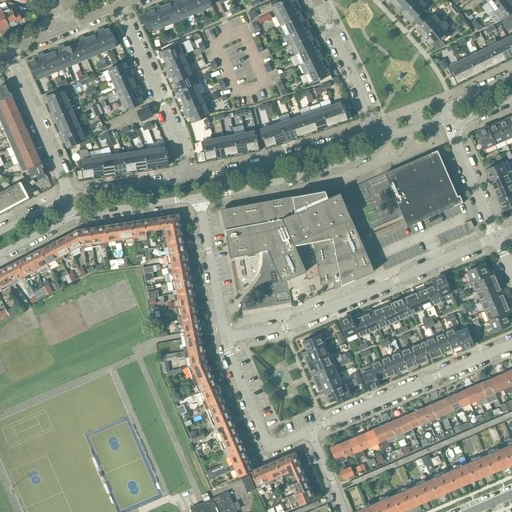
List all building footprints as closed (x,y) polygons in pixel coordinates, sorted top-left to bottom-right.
[(172,22),(182,18),(174,0),(171,0),(169,1),(170,3),(165,6),(172,22)] [(174,0),(182,18),(192,14),(186,0),(174,0)] [(186,0),(192,14),(202,10),(198,0),(186,0)] [(198,0),(202,10),(213,5),(210,0),(198,0)] [(282,0),(271,5),(276,16),(298,5),(295,0),(293,1),(292,0),(282,0)] [(401,0),(395,6),(403,13),(416,0),(401,0)] [(421,12),(426,7),(419,0),(416,0),(403,13),(411,22),(414,19),(416,22),(423,15),(421,12)] [(490,0),(488,2),(495,10),(507,0),(490,0)] [(511,3),(509,0),(507,0),(495,10),(501,19),(511,11),(511,3)] [(162,26),(172,22),(165,6),(160,8),(159,5),(154,7),(162,26)] [(276,16),(281,25),(300,16),(298,11),(300,10),(298,5),(276,16)] [(154,7),(154,8),(155,10),(141,16),(146,28),(150,27),(152,31),(162,26),(154,7)] [(0,29),(9,26),(3,12),(1,8),(0,8),(0,29)] [(3,12),(9,26),(21,21),(18,12),(14,14),(11,8),(3,12)] [(432,14),(426,19),(423,15),(416,22),(419,25),(416,28),(423,36),(439,22),(432,14)] [(281,25),(286,35),(308,24),(305,19),(303,20),(300,16),(281,25)] [(423,36),(421,37),(425,42),(427,40),(431,45),(431,44),(435,49),(445,45),(439,38),(440,37),(443,40),(450,34),(439,22),(423,36)] [(286,35),(291,45),(310,35),(308,30),(310,29),(308,24),(286,35)] [(107,50),(117,45),(110,29),(105,31),(104,29),(99,31),(107,50)] [(97,54),(107,50),(99,31),(94,33),(95,35),(90,37),(97,54)] [(291,45),(296,54),(317,43),(315,39),(313,40),(310,35),(291,45)] [(87,58),(97,54),(90,37),(85,39),(84,37),(79,39),(87,58)] [(511,48),(507,38),(497,43),(505,59),(510,57),(511,59),(511,58),(511,48)] [(77,62),(87,58),(79,39),(74,41),(75,43),(70,46),(77,62)] [(296,54),(301,64),(320,54),(317,49),(320,48),(317,43),(296,54)] [(497,43),(488,48),(497,66),(502,64),(501,62),(505,59),(497,43)] [(67,66),(77,62),(70,46),(65,48),(64,45),(59,47),(67,66)] [(183,55),(178,45),(159,53),(161,59),(164,58),(166,62),(183,55)] [(57,70),(67,66),(59,47),(54,49),(55,52),(50,54),(57,70)] [(488,48),(478,53),(486,69),(491,66),(492,69),(497,66),(488,48)] [(478,53),(468,57),(477,76),(482,74),(481,71),(486,69),(478,53)] [(47,75),(57,70),(50,54),(45,56),(44,54),(39,56),(47,75)] [(301,64),(305,74),(327,63),(324,58),(322,59),(320,54),(301,64)] [(187,65),(183,55),(166,62),(168,67),(166,68),(168,73),(187,65)] [(37,79),(47,75),(39,56),(34,58),(35,60),(30,62),(37,79)] [(468,57),(459,62),(467,78),(471,76),(473,78),(477,76),(468,57)] [(124,62),(103,71),(108,82),(112,80),(131,71),(129,66),(127,67),(124,62)] [(459,62),(449,67),(453,76),(449,78),(453,85),(467,78),(459,62)] [(329,68),(327,63),(305,74),(310,84),(330,74),(327,69),(329,68)] [(191,75),(187,65),(168,73),(170,78),(173,77),(175,82),(191,75)] [(112,80),(117,89),(133,82),(131,77),(134,76),(131,71),(112,80)] [(320,83),(332,79),(329,74),(318,80),(320,83)] [(196,85),(191,75),(175,82),(177,87),(174,88),(177,93),(196,85)] [(117,89),(121,99),(140,91),(138,86),(136,87),(133,82),(117,89)] [(0,99),(12,95),(7,85),(6,86),(5,85),(0,86),(0,91),(1,93),(0,93),(0,99)] [(200,95),(196,85),(177,93),(179,98),(181,97),(183,102),(200,95)] [(50,107),(67,100),(62,90),(43,98),(46,103),(48,102),(50,107)] [(140,91),(121,99),(126,110),(142,102),(140,97),(142,96),(140,91)] [(0,110),(15,104),(12,95),(0,99),(0,110)] [(204,105),(200,95),(183,102),(185,107),(183,108),(185,113),(204,105)] [(71,110),(67,100),(50,107),(53,112),(50,113),(52,118),(71,110)] [(337,123),(352,118),(349,110),(346,111),(342,102),(332,106),(337,123)] [(0,110),(0,120),(19,112),(15,104),(0,110)] [(192,122),(209,115),(204,105),(185,113),(187,118),(190,117),(192,122)] [(332,106),(321,109),(328,129),(333,127),(332,125),(337,123),(332,106)] [(141,121),(152,116),(148,107),(137,112),(141,121)] [(321,109),(311,113),(317,130),(322,128),(323,131),(328,129),(321,109)] [(76,120),(71,110),(52,118),(54,123),(57,122),(59,127),(76,120)] [(0,120),(0,121),(4,130),(23,121),(19,112),(0,120)] [(311,113),(301,116),(308,136),(313,134),(312,132),(317,130),(311,113)] [(301,116),(291,120),(296,137),(302,135),(302,137),(308,136),(301,116)] [(505,139),(511,135),(511,129),(507,118),(507,119),(498,123),(505,139)] [(80,130),(76,120),(59,127),(61,132),(59,133),(61,138),(80,130)] [(291,120),(281,123),(287,143),(292,141),(291,138),(296,137),(291,120)] [(4,130),(7,138),(26,130),(23,121),(4,130)] [(281,123),(270,127),(276,144),(281,142),(282,144),(287,143),(281,123)] [(495,143),(505,139),(498,123),(488,127),(495,143)] [(270,127),(260,130),(266,150),(272,148),(271,145),(276,144),(270,127)] [(488,127),(477,132),(484,148),(495,143),(488,127)] [(7,138),(11,147),(30,138),(26,130),(7,138)] [(84,140),(80,130),(61,138),(63,143),(66,142),(68,147),(84,140)] [(245,133),(248,151),(254,150),(254,152),(260,151),(256,131),(245,133)] [(245,133),(234,135),(238,156),(243,155),(243,152),(248,151),(245,133)] [(234,135),(223,137),(227,155),(232,154),(233,157),(238,156),(234,135)] [(223,137),(213,140),(217,160),(222,159),(222,156),(227,155),(223,137)] [(11,147),(15,155),(34,147),(30,138),(11,147)] [(213,140),(202,142),(204,151),(200,152),(201,160),(216,157),(216,160),(217,160),(213,140)] [(15,155),(19,164),(38,156),(34,147),(15,155)] [(158,167),(169,165),(166,147),(155,149),(158,167)] [(81,170),(78,171),(79,179),(94,176),(91,159),(87,149),(79,150),(81,160),(80,160),(81,170)] [(155,149),(144,151),(148,171),(153,170),(152,168),(158,167),(155,149)] [(407,226),(454,206),(463,202),(446,164),(444,164),(437,150),(386,172),(384,173),(407,226)] [(144,151),(134,152),(136,170),(142,169),(142,172),(148,171),(144,151)] [(134,152),(123,154),(126,174),(132,173),(131,171),(136,170),(134,152)] [(123,154),(112,155),(115,173),(121,172),(121,175),(126,174),(123,154)] [(112,155),(102,157),(105,177),(110,177),(110,174),(115,173),(112,155)] [(38,156),(19,164),(22,173),(29,170),(42,164),(38,156)] [(102,157),(91,159),(94,176),(99,176),(100,178),(105,177),(102,157)] [(486,169),(490,180),(506,173),(502,163),(486,169)] [(46,174),(42,164),(29,170),(31,176),(36,174),(38,179),(45,176),(44,175),(46,174)] [(506,173),(490,180),(495,190),(510,183),(511,181),(511,170),(506,173)] [(20,205),(29,200),(20,182),(10,187),(20,205)] [(495,190),(499,200),(511,193),(511,186),(510,183),(495,190)] [(11,210),(20,205),(10,187),(1,191),(11,210)] [(235,206),(221,209),(222,212),(230,257),(242,255),(259,252),(262,251),(268,250),(282,282),(287,280),(290,279),(304,273),(306,272),(295,245),(313,242),(315,256),(319,275),(321,285),(331,283),(332,282),(334,289),(336,288),(374,271),(363,245),(362,243),(362,242),(360,238),(343,199),(340,192),(328,197),(325,190),(302,194),(235,206)] [(0,210),(2,215),(11,210),(1,191),(0,192),(0,210)] [(511,193),(499,200),(503,210),(511,206),(511,193)] [(175,215),(144,220),(147,239),(148,246),(144,246),(146,258),(148,257),(154,246),(154,244),(151,244),(150,236),(162,234),(161,229),(180,226),(178,218),(177,218),(175,216),(175,215)] [(144,220),(131,222),(134,241),(147,239),(144,220)] [(471,221),(466,223),(469,230),(474,228),(471,221)] [(134,241),(131,222),(118,224),(121,243),(134,241)] [(105,226),(108,245),(121,243),(118,224),(105,226)] [(90,228),(92,244),(100,243),(101,246),(108,245),(105,226),(90,228)] [(182,239),(180,226),(161,229),(162,234),(164,242),(182,239)] [(83,246),(92,244),(90,228),(77,230),(83,246)] [(77,230),(63,237),(71,252),(78,248),(79,250),(84,248),(83,246),(77,230)] [(63,237),(52,243),(60,260),(64,258),(63,256),(71,252),(63,237)] [(185,252),(182,239),(164,242),(166,255),(185,252)] [(52,243),(40,249),(49,267),(56,263),(60,260),(52,243)] [(28,256),(37,273),(38,274),(49,268),(49,267),(40,249),(28,256)] [(187,265),(185,252),(166,255),(169,268),(187,265)] [(136,266),(140,265),(142,263),(146,263),(145,257),(144,257),(143,253),(134,255),(136,266)] [(28,256),(17,262),(24,276),(32,272),(33,275),(37,273),(28,256)] [(104,270),(109,269),(109,263),(108,259),(102,260),(102,265),(95,266),(96,269),(97,270),(104,270)] [(17,262),(5,267),(0,270),(8,285),(13,282),(19,278),(21,281),(25,278),(24,276),(17,262)] [(468,271),(472,281),(488,274),(484,264),(477,267),(475,264),(469,266),(471,269),(468,271)] [(190,278),(187,265),(169,268),(171,281),(190,278)] [(68,275),(72,282),(76,280),(72,272),(68,275)] [(493,272),(488,274),(472,281),(476,291),(497,282),(493,272)] [(444,276),(433,280),(435,285),(436,285),(442,301),(443,300),(453,296),(451,292),(444,276)] [(190,278),(171,281),(174,294),(192,291),(190,278)] [(44,287),(48,294),(52,292),(49,284),(47,281),(42,283),(44,287)] [(476,291),(481,301),(501,292),(497,282),(476,291)] [(435,285),(426,289),(429,296),(432,305),(442,301),(436,285),(435,285)] [(34,292),(38,300),(48,294),(44,287),(34,292)] [(432,305),(429,296),(426,289),(416,293),(422,309),(432,305)] [(157,291),(148,293),(149,299),(159,297),(157,291)] [(195,304),(193,296),(192,291),(174,294),(176,307),(195,304)] [(38,300),(34,292),(27,296),(32,303),(38,300)] [(481,301),(485,311),(505,302),(501,292),(481,301)] [(398,320),(412,314),(422,309),(416,293),(405,297),(405,298),(402,299),(401,299),(391,303),(391,304),(398,320)] [(485,311),(489,321),(505,314),(510,312),(505,302),(485,311)] [(176,307),(176,308),(179,320),(197,317),(195,304),(176,307)] [(388,324),(398,320),(391,304),(381,308),(388,324)] [(18,305),(7,311),(10,316),(21,310),(18,305)] [(378,328),(388,324),(381,308),(371,312),(378,328)] [(0,312),(0,319),(9,315),(6,309),(0,312)] [(368,332),(378,328),(371,312),(362,317),(368,332)] [(504,330),(503,327),(509,324),(505,314),(489,321),(494,331),(496,330),(498,333),(504,330)] [(350,316),(339,321),(348,341),(358,337),(352,321),(350,316)] [(200,330),(197,317),(179,320),(181,333),(182,339),(201,336),(200,330)] [(352,321),(358,337),(368,332),(362,317),(352,321)] [(395,326),(399,334),(404,332),(402,328),(401,328),(400,324),(395,326)] [(455,329),(444,333),(451,349),(461,345),(456,334),(457,333),(455,329)] [(467,329),(457,333),(456,334),(461,345),(463,349),(474,345),(467,329)] [(315,333),(309,335),(310,338),(303,341),(307,351),(308,352),(324,345),(319,335),(316,336),(315,333)] [(444,333),(435,337),(441,353),(442,353),(451,349),(444,333)] [(203,348),(201,336),(182,339),(184,351),(203,348)] [(431,358),(442,354),(442,353),(441,353),(435,337),(410,348),(417,364),(428,360),(427,359),(431,358)] [(307,351),(303,353),(308,364),(328,355),(324,345),(308,352),(307,351)] [(203,348),(184,351),(185,355),(189,355),(190,363),(187,364),(187,366),(206,361),(203,348)] [(410,348),(400,352),(407,368),(417,364),(410,348)] [(349,352),(341,355),(343,360),(346,359),(351,357),(349,352)] [(400,352),(390,356),(397,372),(407,368),(400,352)] [(176,353),(160,356),(161,362),(177,360),(176,353)] [(308,364),(312,374),(332,365),(328,355),(308,364)] [(390,356),(380,361),(387,376),(397,372),(390,356)] [(211,373),(206,361),(187,366),(194,381),(211,373)] [(380,361),(370,365),(377,381),(378,380),(387,376),(380,361)] [(312,374),(316,384),(336,375),(332,365),(312,374)] [(360,369),(366,383),(369,390),(380,385),(378,380),(377,381),(370,365),(360,369)] [(505,372),(497,376),(503,389),(505,394),(511,390),(511,387),(511,386),(505,372)] [(211,373),(194,381),(199,393),(216,386),(211,374),(211,373)] [(340,384),(336,375),(316,384),(320,394),(325,392),(341,385),(340,384)] [(359,376),(355,378),(351,380),(354,387),(362,383),(359,376)] [(497,376),(489,380),(495,393),(503,389),(497,376)] [(497,399),(495,393),(489,380),(481,383),(489,403),(497,399)] [(351,396),(345,382),(340,384),(341,385),(325,392),(329,402),(336,399),(338,402),(351,396)] [(481,383),(472,387),(478,400),(479,400),(481,406),(489,403),(481,383)] [(216,386),(199,393),(204,405),(221,398),(216,386)] [(470,404),(478,400),(472,387),(464,390),(470,404)] [(462,407),(470,404),(464,390),(456,394),(462,407)] [(455,415),(463,411),(462,407),(456,394),(448,397),(455,415)] [(447,418),(455,415),(448,397),(440,401),(447,418)] [(204,405),(209,417),(227,410),(221,398),(204,405)] [(439,422),(447,418),(440,401),(431,405),(439,422)] [(431,405),(423,408),(430,426),(439,422),(431,405)] [(414,412),(422,429),(423,431),(431,428),(430,426),(423,408),(414,412)] [(232,422),(227,410),(209,417),(215,429),(232,422)] [(351,485),(511,415),(511,411),(349,481),(351,485)] [(414,412),(406,415),(412,429),(417,427),(419,431),(422,429),(414,412)] [(406,415),(398,419),(405,437),(414,433),(412,429),(406,415)] [(398,419),(390,422),(397,440),(405,437),(398,419)] [(237,434),(232,422),(215,429),(220,441),(237,434)] [(390,422),(381,426),(389,443),(397,439),(397,440),(390,422)] [(468,422),(459,426),(461,431),(470,427),(468,423),(468,422)] [(381,426),(373,429),(379,443),(382,450),(390,447),(388,443),(389,443),(381,426)] [(371,447),(379,443),(373,429),(365,433),(371,447)] [(445,438),(454,435),(452,430),(443,433),(445,437),(445,438)] [(363,450),(371,447),(365,433),(356,437),(363,450)] [(242,446),(237,434),(220,441),(225,454),(242,446)] [(435,441),(432,436),(426,439),(428,444),(435,441)] [(356,437),(348,440),(354,454),(356,459),(365,455),(363,450),(356,437)] [(420,441),(422,447),(428,444),(426,439),(426,438),(420,441)] [(348,440),(340,444),(346,458),(346,457),(354,454),(348,440)] [(347,460),(346,457),(346,458),(340,444),(330,448),(344,480),(354,475),(351,469),(351,467),(347,469),(344,462),(347,460)] [(198,455),(210,450),(209,446),(205,448),(197,451),(198,455)] [(225,454),(230,466),(247,459),(242,446),(225,454)] [(408,446),(402,448),(405,455),(411,452),(408,446)] [(394,457),(403,454),(401,448),(392,452),(393,455),(394,457)] [(492,472),(511,464),(504,448),(485,456),(492,472)] [(295,453),(286,456),(294,473),(297,482),(290,485),(294,494),(310,488),(295,453)] [(384,465),(380,455),(375,457),(379,465),(378,465),(379,467),(384,465)] [(432,463),(428,455),(421,458),(424,466),(432,463)] [(286,456),(274,461),(282,479),(294,473),(286,456)] [(474,480),(492,472),(485,456),(466,464),(474,480)] [(367,461),(370,468),(376,465),(376,466),(378,465),(379,465),(375,457),(373,458),(374,459),(367,461)] [(235,478),(251,471),(253,471),(247,459),(230,466),(235,478)] [(274,461),(262,467),(270,484),(282,479),(274,461)] [(222,464),(205,471),(207,475),(224,468),(222,464)] [(466,464),(448,471),(455,488),(474,480),(466,464)] [(209,480),(228,472),(226,467),(224,468),(207,475),(209,480)] [(262,467),(253,471),(251,471),(258,489),(270,484),(262,467)] [(448,471),(430,479),(437,496),(455,488),(448,471)] [(243,484),(251,480),(249,476),(241,479),(243,484)] [(430,479),(412,487),(418,504),(437,496),(430,479)] [(251,480),(243,484),(247,493),(255,489),(251,480)] [(412,487),(393,495),(400,511),(418,504),(412,487)] [(289,497),(285,488),(277,501),(289,497)] [(314,499),(310,488),(294,494),(292,495),(295,502),(291,504),(292,509),(314,499)] [(236,511),(228,492),(204,502),(189,508),(191,511),(236,511)] [(378,511),(399,511),(400,511),(393,495),(375,503),(378,511)] [(301,511),(320,504),(318,500),(290,511),(301,511)] [(378,511),(375,503),(356,511),(378,511)]
